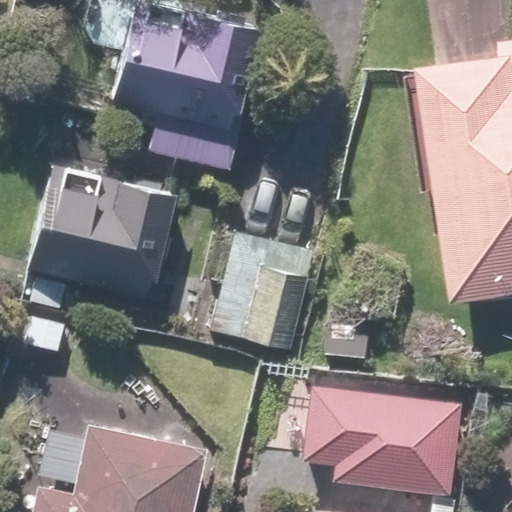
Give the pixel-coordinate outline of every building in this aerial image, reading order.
[(142,154),(226,173),(258,28),(174,10),(170,28),(125,18),(106,107),(150,117),(142,154)] [(454,304),(511,295),(511,38),(502,40),(504,55),(421,67),(454,304)] [(47,161),(23,271),(151,299),(175,188),(47,161)] [(310,249),(227,228),(202,328),(284,349),(310,249)] [(460,403),(305,383),(296,457),(327,461),(325,479),(448,494),(460,403)] [(188,511),(202,448),(84,424),(69,492),(33,485),(26,511),(188,511)]
